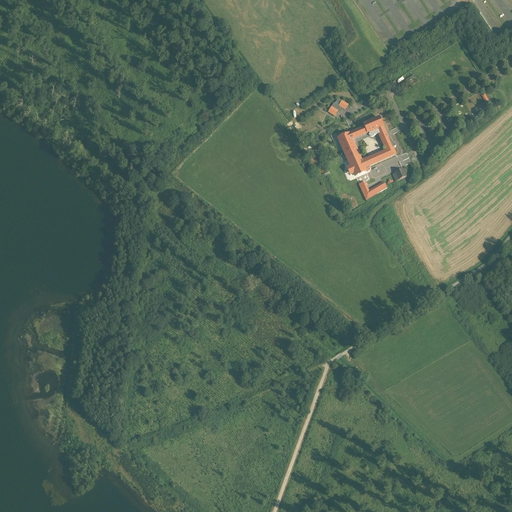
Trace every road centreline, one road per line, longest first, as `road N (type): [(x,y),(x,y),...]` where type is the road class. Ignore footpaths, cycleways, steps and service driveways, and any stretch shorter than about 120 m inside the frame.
road 1 (track): [(347,358),(451,460),(466,462),(511,434)]
road 2 (track): [(511,245),(491,269),(343,360)]
road 3 (track): [(276,511),(329,369),(343,360)]
